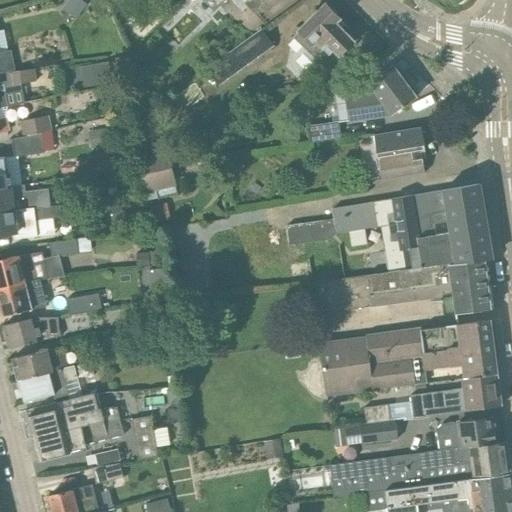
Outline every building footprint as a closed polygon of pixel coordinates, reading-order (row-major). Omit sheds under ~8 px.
[(69,0),(68,2),(82,12),(90,2),(86,0),(69,0)] [(201,0),(215,13),(227,0),(248,0),(244,5),(253,14),(266,0),(201,0)] [(340,55),(353,42),(335,23),(339,19),(326,5),(299,31),(301,33),(295,38),(288,45),(296,53),(303,47),(303,54),(296,62),(306,71),(314,64),(321,64),(331,74),(345,60),(340,55)] [(219,85),(273,46),(261,31),(208,70),(219,85)] [(0,72),(13,70),(9,51),(0,53),(0,72)] [(120,75),(138,71),(135,52),(117,56),(120,75)] [(91,64),(95,84),(114,81),(111,60),(91,64)] [(349,121),(391,116),(416,97),(393,65),(367,84),(344,87),(349,121)] [(7,86),(36,82),(34,69),(5,74),(7,86)] [(0,108),(8,107),(6,95),(1,96),(0,93),(0,108)] [(101,109),(102,117),(114,115),(112,107),(101,109)] [(20,122),(23,137),(42,133),(51,131),(48,116),(20,122)] [(0,120),(0,133),(9,132),(6,119),(0,120)] [(310,143),(341,139),(339,122),(308,126),(310,143)] [(382,180),(425,173),(421,150),(425,149),(421,127),(374,135),(382,180)] [(92,149),(109,146),(106,129),(88,133),(92,149)] [(12,139),(14,156),(17,155),(17,157),(44,153),(42,133),(23,137),(12,139)] [(142,195),(176,187),(168,151),(134,158),(142,195)] [(0,157),(0,188),(11,187),(21,185),(17,157),(17,155),(14,156),(0,157)] [(233,158),(224,169),(232,175),(241,163),(233,158)] [(479,184),(438,191),(443,222),(446,234),(447,240),(488,233),(479,184)] [(49,189),(26,192),(25,185),(21,185),(11,187),(0,188),(0,212),(14,211),(38,208),(39,208),(51,206),(49,189)] [(116,185),(107,186),(108,197),(117,196),(116,185)] [(450,262),(451,264),(485,260),(486,260),(493,259),(488,233),(447,240),(446,234),(437,236),(435,224),(443,222),(438,191),(394,198),(398,223),(403,254),(384,256),(386,272),(405,269),(449,262),(450,262)] [(365,229),(398,223),(394,198),(333,208),(337,234),(350,232),(352,246),(368,243),(365,229)] [(172,220),(167,200),(151,204),(155,223),(172,220)] [(140,203),(110,205),(112,224),(143,221),(140,203)] [(38,208),(39,221),(61,218),(60,205),(51,206),(39,208),(38,208)] [(14,211),(0,212),(0,235),(17,234),(15,219),(14,211)] [(51,257),(78,254),(76,240),(50,244),(51,257)] [(0,289),(38,280),(32,254),(18,257),(18,256),(0,260),(0,289)] [(148,267),(148,254),(137,254),(137,267),(148,267)] [(491,309),(485,260),(451,264),(450,262),(449,262),(454,294),(454,297),(441,299),(444,316),(457,314),(491,309)] [(372,303),(373,307),(454,294),(449,262),(405,269),(386,272),(368,275),(368,276),(372,303)] [(373,307),(372,303),(368,276),(316,283),(320,315),(373,307)] [(40,279),(38,280),(0,289),(0,312),(1,318),(31,310),(31,309),(47,306),(40,279)] [(70,316),(102,311),(99,294),(67,300),(70,316)] [(10,349),(60,336),(58,329),(58,318),(32,319),(4,326),(10,349)] [(464,378),(497,374),(491,320),(422,328),(422,326),(366,334),(367,336),(371,362),(401,358),(402,372),(414,370),(425,370),(462,365),(464,378)] [(195,358),(210,350),(202,335),(187,343),(195,358)] [(425,370),(414,370),(402,372),(401,358),(371,362),(367,336),(320,342),(326,396),(415,385),(415,389),(426,387),(425,382),(426,382),(425,370)] [(172,341),(148,343),(150,355),(173,352),(172,341)] [(297,348),(283,350),(285,359),(298,357),(297,348)] [(12,359),(18,380),(68,367),(64,349),(47,353),(46,349),(12,359)] [(168,377),(176,377),(175,361),(164,361),(164,378),(168,377)] [(75,365),(68,367),(18,380),(24,403),(54,394),(54,391),(55,399),(68,395),(65,381),(78,378),(75,365)] [(497,374),(464,378),(465,388),(460,388),(461,395),(453,396),(452,389),(427,393),(428,399),(411,401),(413,418),(502,406),(497,374)] [(177,387),(176,377),(168,377),(168,387),(177,387)] [(166,389),(169,404),(185,402),(182,386),(166,389)] [(33,439),(104,421),(121,419),(117,406),(101,408),(97,392),(86,395),(57,402),(59,409),(28,417),(33,439)] [(367,424),(391,422),(388,404),(364,407),(367,424)] [(134,434),(153,430),(151,417),(132,420),(134,434)] [(469,447),(496,443),(493,417),(442,424),(437,430),(439,450),(462,447),(469,447)] [(121,419),(104,421),(33,439),(39,461),(87,449),(85,441),(108,435),(123,430),(121,419)] [(391,422),(367,424),(360,425),(362,445),(398,441),(395,421),(391,422)] [(333,430),(335,446),(347,445),(345,429),(333,430)] [(155,444),(153,430),(134,434),(136,448),(155,444)] [(263,441),(266,460),(283,457),(280,438),(263,441)] [(469,447),(471,462),(473,479),(500,475),(510,474),(506,442),(496,443),(469,447)] [(155,444),(136,448),(138,461),(157,457),(155,444)] [(469,447),(462,447),(439,450),(330,465),(334,496),(364,492),(385,490),(408,487),(431,484),(454,481),(473,479),(471,462),(469,447)] [(96,485),(124,478),(120,464),(92,468),(96,485)] [(454,481),(458,511),(511,511),(511,485),(510,474),(500,475),(473,479),(454,481)] [(441,511),(458,511),(454,481),(431,484),(408,487),(385,490),(364,492),(334,496),(334,497),(364,493),(366,511),(367,511),(387,510),(387,511),(416,511),(415,506),(435,504),(435,508),(441,507),(441,511)] [(49,496),(52,511),(77,511),(77,508),(96,503),(92,485),(49,496)] [(167,511),(164,500),(143,506),(144,511),(167,511)]
